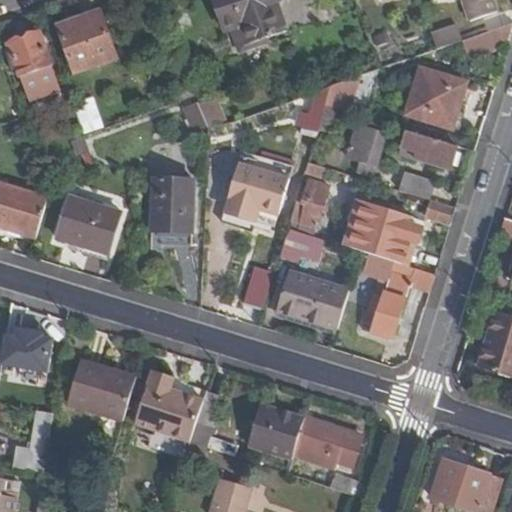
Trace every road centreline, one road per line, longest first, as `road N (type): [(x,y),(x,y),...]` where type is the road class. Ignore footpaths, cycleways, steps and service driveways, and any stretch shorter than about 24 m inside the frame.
road 1 (residential): [(0,274),(421,403)]
road 2 (residential): [(421,403),(511,115)]
